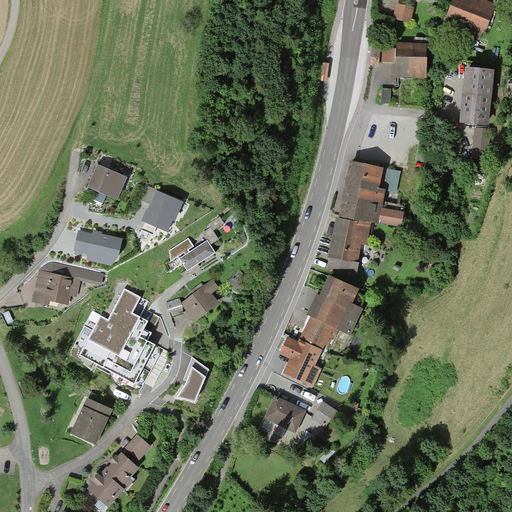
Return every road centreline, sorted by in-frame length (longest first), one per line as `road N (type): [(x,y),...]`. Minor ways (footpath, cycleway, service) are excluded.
road 1 (primary): [(358,0),(311,230),(236,397),(169,511)]
road 2 (residential): [(24,481),(86,459),(170,377),(175,347),(162,304)]
road 3 (unclassified): [(511,398),(458,461),(397,511)]
road 4 (residential): [(0,294),(50,236),(76,156)]
